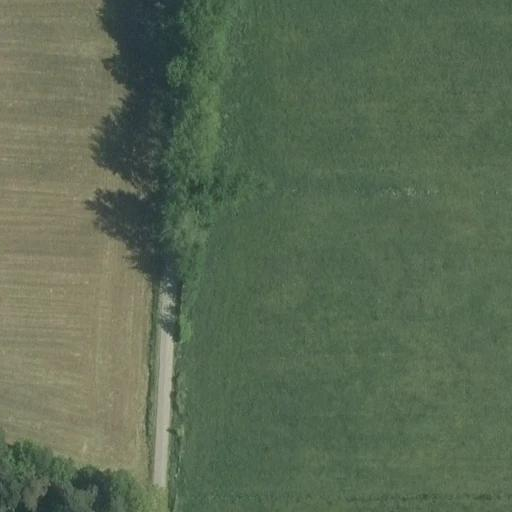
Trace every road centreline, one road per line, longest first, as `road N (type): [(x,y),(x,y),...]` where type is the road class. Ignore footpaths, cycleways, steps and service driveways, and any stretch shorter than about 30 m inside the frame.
road 1 (track): [(186,0),(153,511)]
road 2 (track): [(153,506),(69,503),(0,487)]
